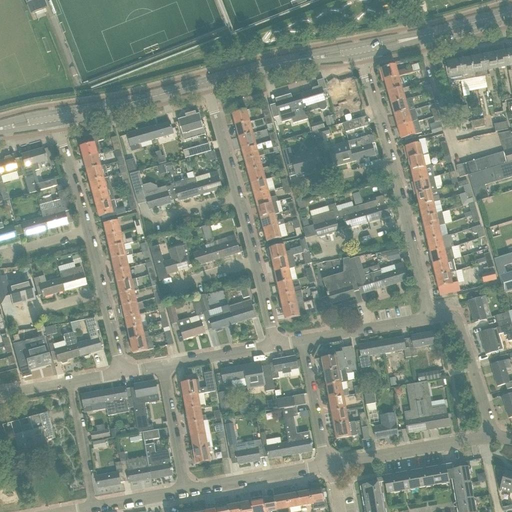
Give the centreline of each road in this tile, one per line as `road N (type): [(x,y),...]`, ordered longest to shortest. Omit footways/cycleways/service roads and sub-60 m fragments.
road 1 (residential): [(328,465),(488,437)]
road 2 (tertiary): [(205,82),(360,48)]
road 3 (tertiary): [(360,48),(511,11)]
road 4 (tertiary): [(56,117),(205,82)]
road 5 (residential): [(184,493),(328,465)]
road 6 (residential): [(488,437),(460,327),(430,320)]
road 7 (residential): [(184,493),(166,367)]
road 8 (residential): [(430,320),(305,342)]
road 9 (residential): [(93,509),(71,384)]
road 10 (residential): [(328,465),(305,342)]
road 11 (residential): [(390,165),(360,48)]
